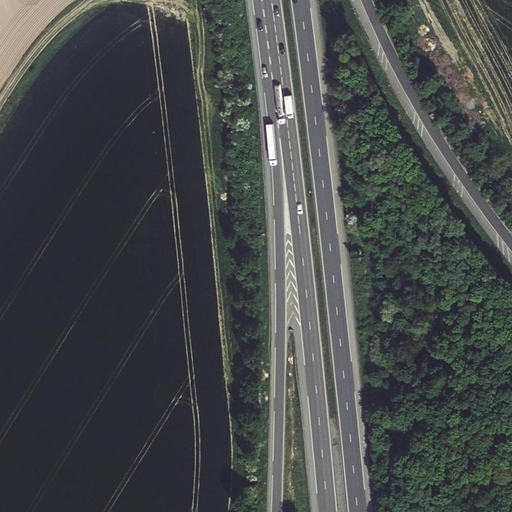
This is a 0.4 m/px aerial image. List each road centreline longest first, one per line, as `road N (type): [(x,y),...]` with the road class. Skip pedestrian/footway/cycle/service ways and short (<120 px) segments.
road 1 (motorway): [(357,511),(300,0)]
road 2 (motorway): [(283,127),(275,134),(276,511)]
road 3 (motorway): [(283,127),(327,511)]
road 4 (motorway): [(511,242),(437,136),(368,0)]
road 5 (motorway): [(264,0),(283,127)]
